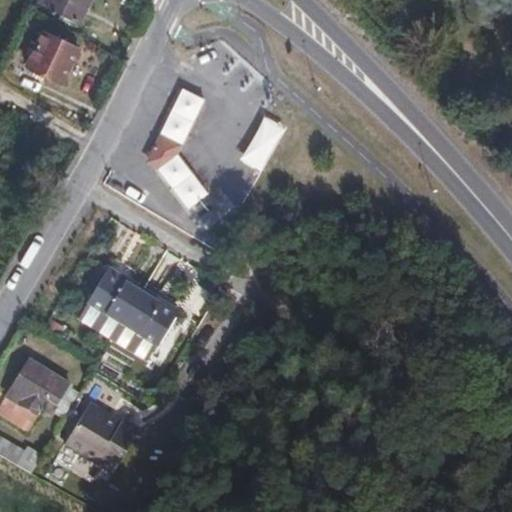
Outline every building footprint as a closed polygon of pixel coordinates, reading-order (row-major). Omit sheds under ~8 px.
[(40,0),(39,4),(78,24),(90,0),(40,0)] [(43,34),(26,67),(61,86),(79,52),(43,34)] [(162,138),(184,150),(191,136),(202,114),(206,104),(183,94),(179,103),(169,124),(162,138)] [(285,128),(263,115),(257,125),(246,145),(239,158),(259,170),(285,128)] [(158,171),(180,159),(184,150),(162,138),(151,162),(158,171)] [(185,165),(180,159),(158,171),(164,179),(171,188),(181,199),(191,213),(210,198),(201,184),(194,174),(185,165)] [(86,306),(121,328),(141,296),(125,285),(125,281),(110,272),(106,273),(86,306)] [(141,296),(121,328),(157,349),(176,317),(176,313),(161,304),(157,305),(141,296)] [(0,416),(27,433),(46,404),(57,410),(69,390),(28,364),(0,409),(0,416)] [(93,404),(70,443),(117,470),(143,426),(127,417),(124,422),(93,404)] [(24,449),(0,436),(0,458),(31,476),(42,456),(26,447),(24,449)]
